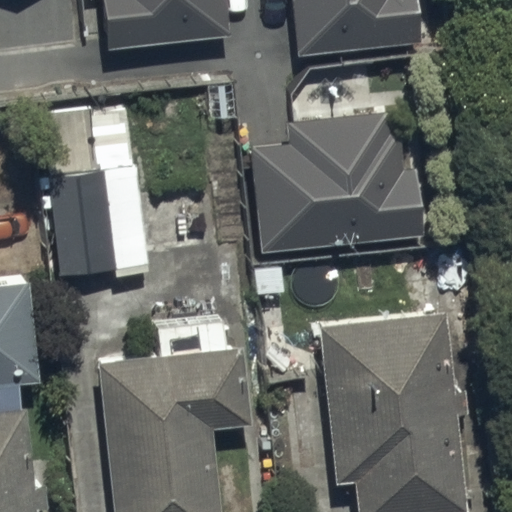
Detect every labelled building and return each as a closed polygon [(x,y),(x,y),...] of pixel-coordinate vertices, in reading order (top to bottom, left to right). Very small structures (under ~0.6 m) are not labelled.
[(99,0),(102,32),(224,22),(222,0),(287,0),(291,40),(414,30),(411,0),(99,0)] [(286,131),(249,134),(257,236),(417,223),(412,162),(399,163),(396,120),(383,121),(381,100),(284,108),(286,131)] [(45,135),(48,166),(34,167),(36,190),(39,190),(43,230),(51,229),(54,265),(143,257),(133,158),(97,162),(94,130),(45,135)] [(0,511),(32,511),(23,396),(16,397),(14,371),(33,370),(24,268),(0,269),(0,511)] [(442,296),(313,310),(330,469),(349,467),(353,510),(463,498),(442,296)] [(237,335),(221,336),(219,310),(154,316),(156,342),(93,348),(111,511),(218,511),(208,413),(245,409),(237,335)]
